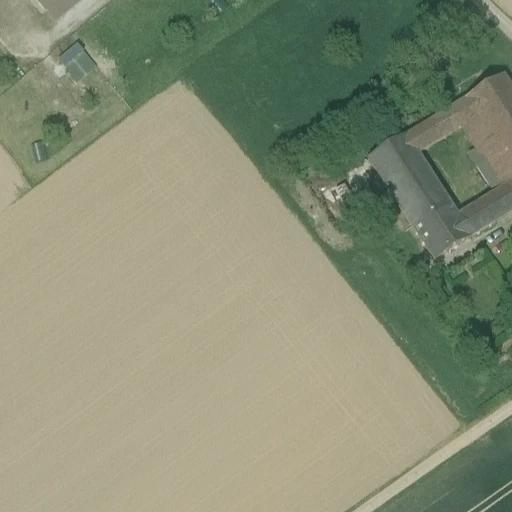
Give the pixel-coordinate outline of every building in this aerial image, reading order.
[(36,0),(58,24),(84,0),(36,0)] [(511,95),(501,78),(465,100),(478,120),(511,174),(511,95)] [(465,100),(405,138),(418,157),(463,129),(478,120),(465,100)] [(511,185),(511,174),(478,120),(463,129),(502,192),(511,185)] [(411,229),(449,204),(418,157),(405,138),(368,162),(411,229)] [(511,185),(502,192),(458,219),(471,239),(511,212),(511,185)] [(411,229),(434,262),(471,239),(458,219),(449,204),(411,229)]
